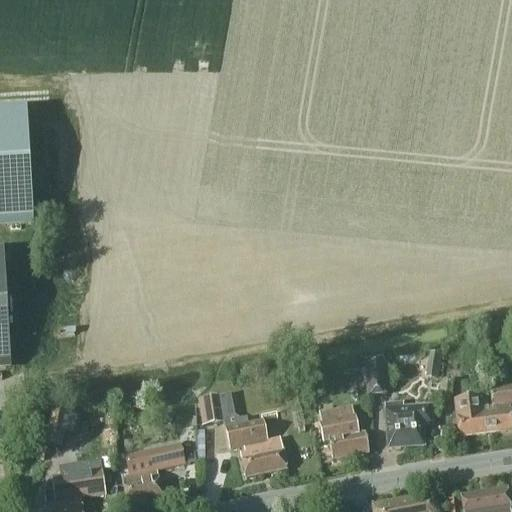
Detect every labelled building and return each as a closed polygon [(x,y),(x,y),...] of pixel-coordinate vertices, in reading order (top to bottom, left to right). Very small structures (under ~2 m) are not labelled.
[(0,367),(9,367),(3,257),(0,256),(0,224),(33,223),(26,115),(0,116),(0,367)] [(380,364),(380,363),(363,365),(366,398),(368,398),(368,399),(383,398),(383,396),(385,396),(383,364),(380,364)] [(452,384),(439,383),(437,403),(450,404),(452,384)] [(486,409),(490,436),(511,433),(511,429),(509,407),(511,406),(511,387),(489,391),(491,408),(486,409)] [(227,424),(223,398),(197,402),(201,428),(227,424)] [(490,436),(486,409),(484,409),(484,407),(480,407),(479,399),(453,402),(458,440),(490,436)] [(403,411),(403,406),(384,408),(387,451),(423,449),(422,428),(431,427),(430,409),(403,411)] [(358,437),(352,411),(352,409),(318,416),(320,426),(318,427),(322,445),(328,444),(332,463),(368,456),(364,436),(358,437)] [(76,436),(79,421),(51,415),(45,446),(61,450),(64,434),(76,436)] [(267,445),(262,423),(224,432),(229,453),(244,450),(245,457),(239,458),(245,481),(286,473),(279,442),(267,445)] [(195,466),(191,446),(180,448),(124,460),(128,479),(121,480),(123,488),(122,488),(126,509),(162,501),(158,480),(157,480),(156,474),(195,466)] [(93,475),(92,465),(58,470),(59,480),(50,481),(44,494),(46,507),(45,507),(45,511),(80,511),(79,502),(105,498),(101,473),(93,475)] [(510,511),(507,491),(460,498),(462,511),(509,511),(510,511)] [(435,511),(432,497),(372,508),(372,511),(435,511)]
